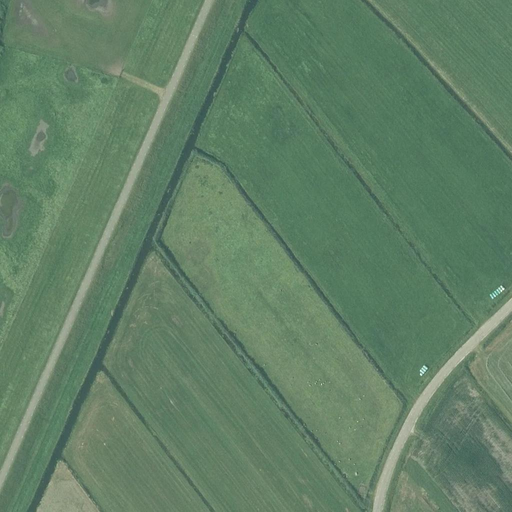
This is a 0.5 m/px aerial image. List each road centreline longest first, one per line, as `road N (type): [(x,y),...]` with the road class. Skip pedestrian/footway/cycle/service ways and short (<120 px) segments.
road 1 (unclassified): [(208,0),(0,476)]
road 2 (unclassified): [(378,511),(419,401),(511,298)]
